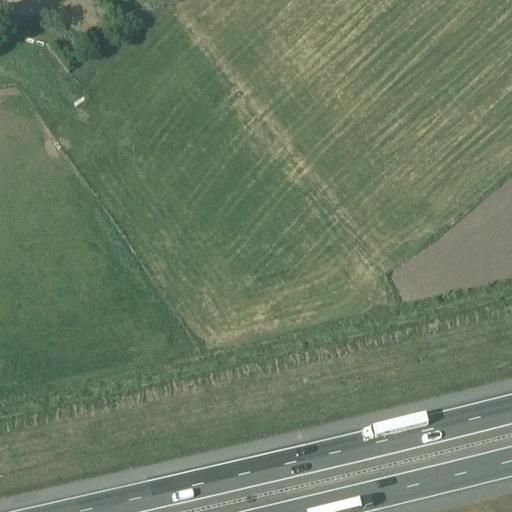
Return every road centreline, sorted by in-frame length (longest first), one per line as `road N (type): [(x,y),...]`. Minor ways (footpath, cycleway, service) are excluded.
road 1 (motorway): [(511,408),(77,511)]
road 2 (motorway): [(296,511),(511,460)]
